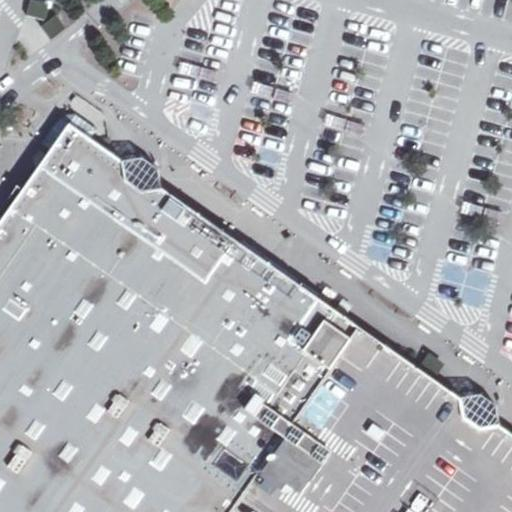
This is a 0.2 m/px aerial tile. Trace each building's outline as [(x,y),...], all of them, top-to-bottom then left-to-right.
[(30,4),(27,17),(46,22),(50,9),(30,4)] [(52,41),(68,29),(59,18),(44,30),(52,41)] [(175,62),(171,75),(215,87),(218,74),(175,62)] [(250,83),(246,96),(291,107),(295,95),(250,83)] [(40,147),(50,154),(69,127),(90,141),(97,131),(77,116),(58,121),(40,147)] [(322,116),(318,128),(363,140),(366,128),(322,116)] [(69,127),(50,154),(37,171),(18,197),(0,223),(0,511),(511,511),(511,435),(499,426),(496,407),(489,402),(480,395),(460,398),(432,379),(417,368),(387,347),(362,330),(339,314),(324,304),(319,301),(312,295),(305,290),(280,273),(254,256),(210,225),(204,221),(173,199),(162,192),(159,190),(157,172),(149,166),(140,160),(120,163),(90,141),(69,127)] [(458,203),(455,216),(499,228),(503,215),(458,203)] [(336,295),(326,287),(320,295),(330,303),(336,295)] [(354,306),(343,299),(337,308),(348,315),(354,306)] [(425,357),(417,368),(432,379),(440,368),(425,357)]
